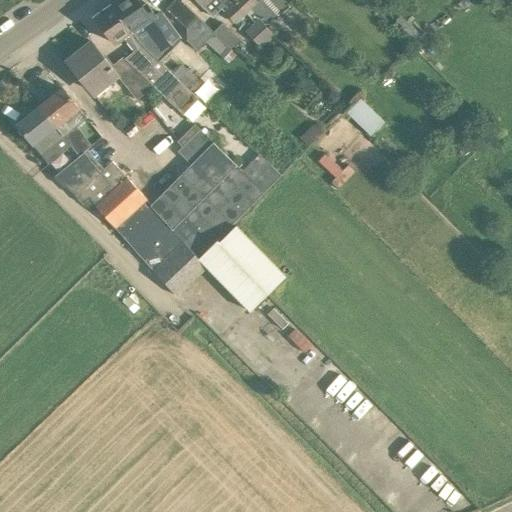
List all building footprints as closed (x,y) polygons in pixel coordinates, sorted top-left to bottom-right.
[(145,5),(142,7),(137,0),(116,0),(112,3),(113,5),(110,7),(132,34),(145,52),(157,40),(162,47),(176,37),(159,14),(155,16),(145,5)] [(186,41),(196,52),(212,35),(211,34),(211,33),(175,0),(171,0),(163,8),(185,30),(186,41)] [(224,12),(236,25),(248,14),(246,12),(236,1),(235,0),(194,0),(212,19),(222,9),(224,12)] [(248,14),(257,4),(256,3),(253,0),(236,0),(236,1),(246,12),(248,14)] [(160,67),(145,52),(132,34),(110,7),(108,8),(106,9),(103,11),(102,13),(94,18),(114,46),(124,39),(134,52),(132,54),(142,65),(135,69),(154,88),(176,110),(190,95),(167,74),(160,67)] [(211,34),(212,35),(229,51),(240,40),(221,22),(211,33),(211,34)] [(257,22),(245,33),(261,49),(273,36),(257,22)] [(154,88),(135,69),(127,62),(112,72),(91,42),(66,62),(92,94),(102,86),(107,88),(120,79),(137,100),(154,88)] [(235,57),(229,51),(223,58),(229,64),(235,57)] [(167,74),(190,95),(201,83),(171,55),(160,67),(167,74)] [(63,137),(86,119),(63,90),(40,108),(63,137)] [(40,108),(18,126),(49,165),(72,147),(63,137),(40,108)] [(201,130),(195,125),(185,135),(190,140),(201,130)] [(310,147),(322,134),(313,125),(301,138),(310,147)] [(191,166),(214,144),(201,130),(178,152),(191,166)] [(88,147),(80,138),(72,145),(79,154),(88,147)] [(216,243),(261,197),(264,194),(253,183),(214,144),(191,166),(150,206),(113,162),(103,169),(99,172),(83,154),(66,168),(74,180),(65,187),(83,205),(89,199),(153,271),(183,244),(196,259),(214,240),(216,243)] [(83,154),(99,172),(103,169),(87,150),(83,154)] [(270,166),(253,183),(264,194),(281,177),(270,166)] [(66,168),(55,178),(64,188),(65,187),(74,180),(66,168)] [(265,296),(266,294),(285,277),(235,226),(216,246),(265,296)] [(177,297),(208,269),(249,311),(265,296),(216,246),(215,244),(216,243),(214,240),(196,259),(183,244),(153,271),(177,297)]
